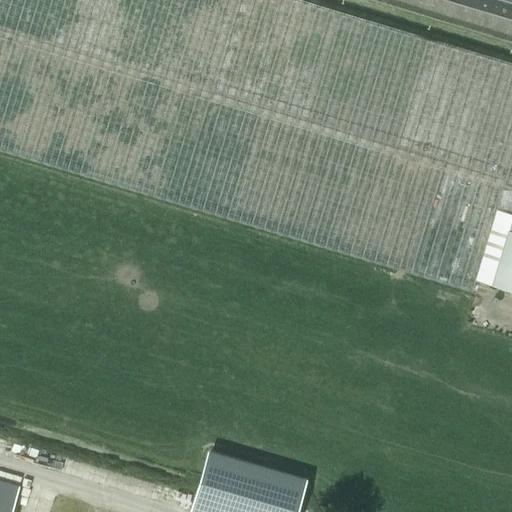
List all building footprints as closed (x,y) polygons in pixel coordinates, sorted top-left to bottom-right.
[(474,279),(492,284),(511,214),(511,64),(293,0),(0,0),(0,150),(471,291),(474,279)] [(511,0),(458,0),(511,16),(511,0)] [(511,214),(492,284),(511,289),(511,214)] [(193,511),(296,511),(306,478),(210,450),(192,511),(193,511)] [(0,511),(9,511),(18,485),(0,479),(0,511)]
